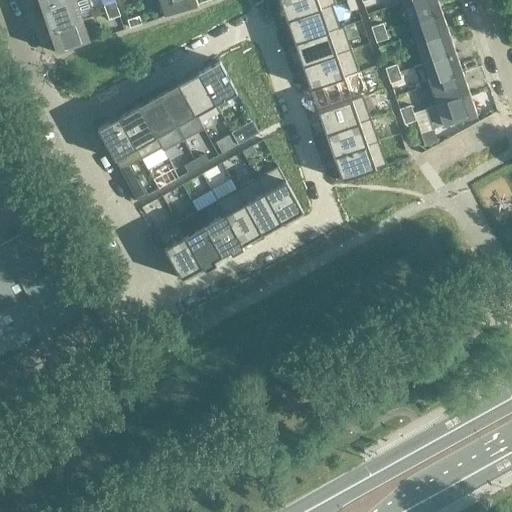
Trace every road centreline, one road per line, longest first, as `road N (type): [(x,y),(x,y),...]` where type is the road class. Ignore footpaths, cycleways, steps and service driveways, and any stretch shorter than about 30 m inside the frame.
road 1 (residential): [(67,126),(264,23),(329,224)]
road 2 (secondary): [(511,405),(318,511)]
road 3 (residential): [(329,224),(164,307),(152,285)]
road 4 (residential): [(329,224),(511,122)]
road 5 (residential): [(152,285),(67,126)]
road 6 (secondary): [(377,511),(511,438)]
road 7 (residential): [(67,126),(0,2)]
